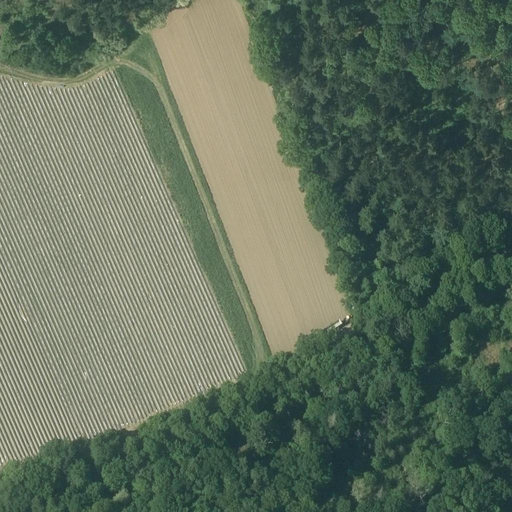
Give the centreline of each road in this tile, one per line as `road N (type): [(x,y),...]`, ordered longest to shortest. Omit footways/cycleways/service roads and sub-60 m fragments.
road 1 (track): [(511,209),(318,349),(194,412),(0,479)]
road 2 (track): [(355,324),(306,231),(301,169),(241,0)]
